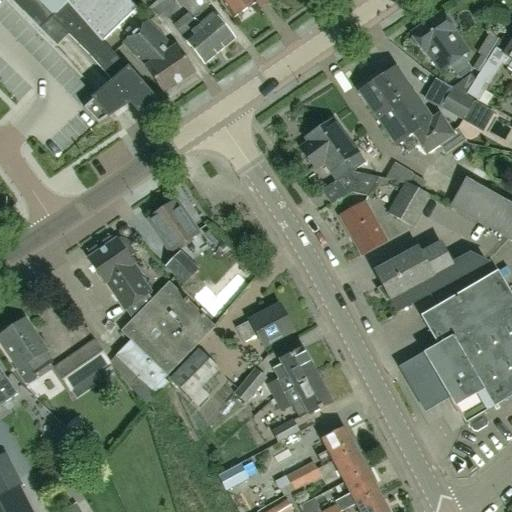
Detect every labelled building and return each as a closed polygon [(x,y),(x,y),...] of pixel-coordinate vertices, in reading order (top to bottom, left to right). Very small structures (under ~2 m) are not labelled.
[(6,0),(38,32),(51,20),(70,39),(89,57),(112,84),(96,98),(83,109),(97,124),(110,115),(129,103),(137,112),(153,101),(102,43),(119,25),(137,8),(128,0),(6,0)] [(157,0),(156,1),(148,9),(155,17),(162,25),(171,17),(179,10),(172,2),(170,0),(157,0)] [(209,0),(211,2),(213,0),(219,0),(232,19),(256,3),(253,0),(209,0)] [(187,14),(219,53),(235,40),(214,14),(213,15),(206,5),(192,16),(189,12),(187,14)] [(219,53),(187,14),(173,26),(176,30),(175,31),(183,40),(182,40),(204,66),(219,53)] [(458,79),(468,71),(460,59),(468,54),(452,32),(453,31),(441,14),(410,35),(423,53),(425,52),(440,74),(449,67),(458,79)] [(122,44),(145,67),(163,94),(194,73),(176,47),(174,48),(147,20),(122,44)] [(494,49),(496,49),(500,42),(489,34),(477,54),(480,56),(472,70),(478,73),(494,49)] [(511,60),(511,61),(507,69),(511,73),(511,41),(503,54),(511,60)] [(484,65),(478,73),(475,79),(465,94),(478,102),(484,91),(496,73),(484,65)] [(440,147),(439,147),(445,155),(465,142),(457,130),(451,134),(438,115),(431,120),(395,69),(382,78),(418,130),(425,126),(440,147)] [(471,75),(453,88),(465,95),(465,94),(475,79),(471,75)] [(418,130),(382,78),(358,95),(395,147),(398,145),(404,153),(417,144),(426,156),(439,147),(440,147),(425,126),(418,130)] [(465,95),(453,88),(452,89),(437,81),(431,93),(445,101),(440,110),(447,114),(445,117),(460,125),(462,122),(463,123),(474,102),(465,96),(465,95)] [(334,119),(319,130),(351,172),(364,162),(358,153),(359,153),(334,119)] [(351,172),(319,130),(305,140),(307,143),(299,150),(314,171),(323,164),(334,180),(336,183),(337,183),(347,197),(352,194),(369,198),(377,183),(375,183),(378,179),(351,172)] [(410,175),(405,184),(419,192),(424,182),(410,175)] [(385,181),(378,179),(375,183),(377,183),(395,190),(398,183),(385,180),(385,181)] [(511,205),(465,179),(449,207),(511,242),(511,205)] [(419,192),(405,184),(404,183),(387,213),(412,228),(429,197),(420,192),(419,192)] [(169,256),(198,236),(175,202),(146,221),(169,256)] [(362,256),(386,242),(364,204),(340,218),(362,256)] [(134,240),(147,260),(161,252),(147,231),(134,240)] [(90,256),(91,259),(87,261),(104,286),(105,285),(123,312),(125,311),(132,321),(120,333),(130,342),(115,357),(137,379),(128,389),(145,405),(155,396),(156,397),(168,384),(163,380),(214,327),(169,283),(152,300),(148,295),(150,294),(131,267),(133,266),(128,259),(134,254),(130,249),(128,245),(125,243),(121,242),(117,243),(116,241),(112,244),(110,243),(90,256)] [(396,315),(406,308),(487,264),(470,255),(451,266),(439,244),(419,255),(416,250),(374,273),(382,288),(377,290),(376,291),(385,304),(387,302),(396,315)] [(198,270),(180,253),(165,269),(183,286),(198,270)] [(488,424),(483,416),(511,398),(511,299),(496,273),(420,318),(437,347),(424,356),(447,396),(465,426),(469,424),(473,432),(477,433),(487,428),(488,424)] [(243,345),(257,337),(262,349),(292,333),(279,306),(235,329),(243,345)] [(221,317),(216,326),(230,332),(234,323),(221,317)] [(53,364),(45,353),(24,321),(0,337),(0,341),(18,369),(15,371),(24,386),(29,387),(37,381),(38,377),(37,375),(53,364)] [(87,349),(54,371),(73,398),(105,377),(87,349)] [(198,350),(169,382),(197,408),(208,396),(201,390),(220,370),(198,350)] [(274,401),(316,378),(302,351),(280,362),(281,364),(272,370),(278,380),(266,387),(274,401)] [(447,396),(424,356),(400,369),(423,409),(447,396)] [(246,405),(267,379),(255,370),(234,395),(246,405)] [(0,407),(17,395),(0,371),(0,407)] [(316,378),(274,401),(282,413),(291,407),(299,420),(307,415),(308,417),(330,405),(316,378)] [(277,444),(299,432),(293,421),(271,433),(277,444)] [(332,463),(355,451),(344,429),(321,440),(327,451),(316,457),(323,469),(333,463),(332,463)] [(366,472),(355,451),(332,463),(333,463),(344,484),(366,472)] [(313,462),(300,469),(307,485),(321,478),(313,462)] [(218,477),(225,491),(247,479),(240,465),(218,477)] [(307,485),(300,469),(286,477),(289,484),(280,489),(274,478),(263,484),(274,502),(293,491),(294,493),(307,485)] [(0,470),(0,497),(11,492),(0,470)] [(366,472),(344,484),(349,494),(334,503),(335,505),(338,511),(344,511),(355,506),(378,494),(366,472)] [(387,511),(378,494),(355,506),(358,511),(387,511)] [(291,511),(293,511),(286,500),(267,511),(291,511)]
